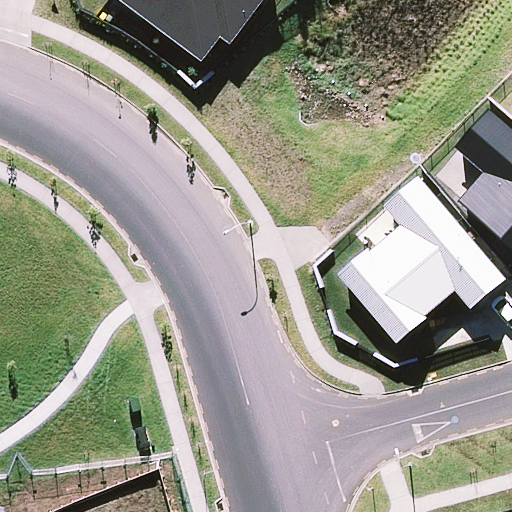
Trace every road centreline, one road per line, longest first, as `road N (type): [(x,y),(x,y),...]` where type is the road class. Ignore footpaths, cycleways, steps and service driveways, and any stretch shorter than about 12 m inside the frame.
road 1 (residential): [(261,458),(212,274),(165,203),(100,141),(0,88)]
road 2 (residential): [(261,458),(511,391)]
